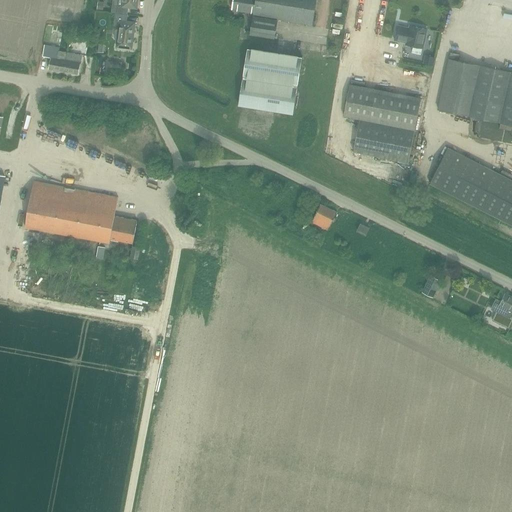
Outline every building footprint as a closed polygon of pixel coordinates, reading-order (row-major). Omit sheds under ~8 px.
[(116,12),(116,13),(128,15),(129,8),(138,9),(138,0),(113,0),(112,12),(116,12)] [(233,0),(232,9),(254,13),(255,0),(233,0)] [(255,0),(254,13),(253,15),(279,20),(313,25),(316,0),(255,0)] [(117,47),(130,49),(132,49),(136,23),(127,22),(128,15),(116,13),(115,20),(120,21),(119,30),(117,30),(116,31),(115,37),(116,38),(118,38),(117,47)] [(275,39),(279,20),(253,15),(250,34),(275,39)] [(398,26),(395,40),(407,42),(406,44),(415,46),(414,49),(421,50),(421,48),(423,48),(427,29),(413,26),(413,28),(410,28),(410,29),(398,26)] [(45,45),(42,56),(51,58),(49,69),(64,72),(68,52),(60,51),(60,47),(48,45),(45,45)] [(303,57),(248,48),(239,105),(294,114),(303,57)] [(68,52),(64,72),(79,75),(83,55),(68,52)] [(511,72),(480,65),(479,66),(460,61),(461,55),(451,53),(438,109),(480,118),(480,119),(511,125),(511,72)] [(425,56),(424,64),(434,66),(435,58),(425,56)] [(415,130),(416,130),(422,99),(350,84),(344,116),(360,119),(354,152),(408,163),(415,130)] [(429,184),(511,225),(511,180),(447,148),(429,184)] [(25,227),(110,244),(111,239),(133,243),(138,221),(115,216),(119,197),(34,181),(25,227)] [(321,204),(312,222),(328,230),(337,212),(321,204)] [(370,228),(361,223),(357,231),(366,236),(370,228)] [(303,228),(317,235),(319,231),(306,224),(303,228)] [(42,241),(17,368),(62,376),(86,249),(42,241)] [(131,258),(138,259),(139,260),(141,248),(133,246),(131,258)] [(106,248),(99,247),(97,259),(104,260),(106,248)] [(441,281),(431,276),(423,292),(433,297),(441,281)] [(495,303),(492,310),(497,312),(493,321),(500,325),(509,329),(511,323),(511,318),(511,315),(511,297),(505,294),(500,305),(495,303)]
